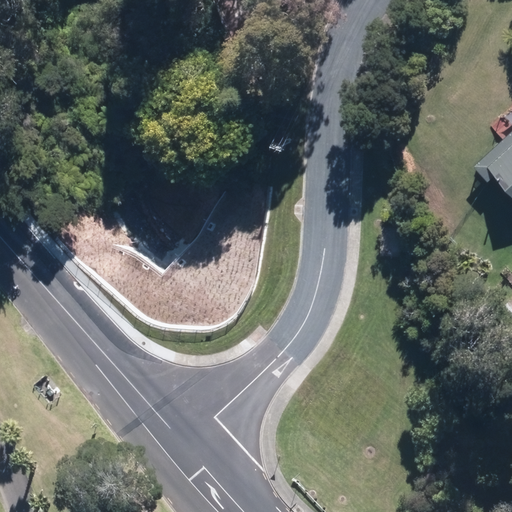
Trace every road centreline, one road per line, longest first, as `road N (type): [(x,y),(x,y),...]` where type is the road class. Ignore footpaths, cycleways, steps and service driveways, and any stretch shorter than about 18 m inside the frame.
road 1 (residential): [(367,0),(340,70),(328,239),(314,301),(282,354),(179,448)]
road 2 (tertiary): [(0,234),(179,448)]
